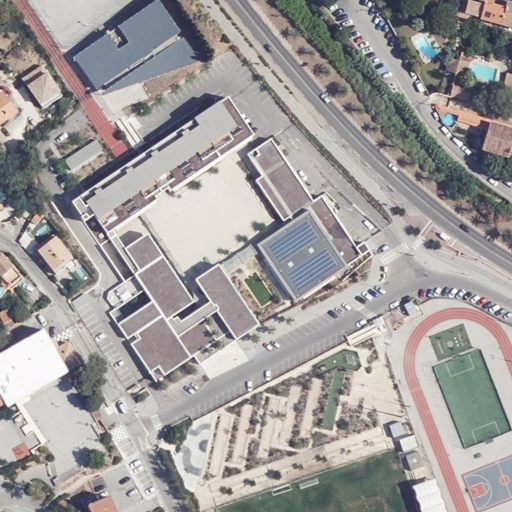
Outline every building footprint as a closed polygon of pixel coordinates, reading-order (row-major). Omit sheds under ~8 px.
[(506,1),(501,0),(484,0),(483,6),(478,4),(463,0),(461,7),(459,6),(456,8),(455,12),(457,16),(468,18),(469,14),(481,17),(480,19),(501,24),(506,1)] [(511,3),(506,1),(501,24),(511,27),(511,3)] [(155,6),(75,60),(102,98),(194,65),(155,6)] [(470,54),(463,52),(462,52),(460,53),(459,60),(456,72),(466,74),(470,54)] [(456,72),(459,60),(449,58),(445,70),(455,73),(456,72)] [(18,80),(40,111),(62,97),(40,65),(18,80)] [(470,99),(470,87),(450,87),(450,99),(470,99)] [(0,122),(16,111),(2,92),(0,93),(0,122)] [(253,133),(228,95),(71,201),(124,281),(109,291),(107,297),(115,309),(110,311),(150,373),(160,366),(166,373),(193,354),(199,363),(259,322),(226,275),(261,251),(292,299),(370,248),(365,240),(356,245),(322,194),(313,200),(270,138),(248,153),(263,175),(257,178),(284,218),(290,214),(293,219),(254,246),(251,242),(220,265),(219,263),(196,279),(230,328),(217,337),(203,317),(187,328),(178,314),(173,317),(172,314),(193,299),(147,232),(125,247),(111,229),(158,198),(155,193),(167,185),(171,188),(253,133)] [(511,143),(511,126),(436,104),(435,107),(439,115),(441,110),(459,116),(457,120),(480,127),(487,130),(482,148),(508,157),(511,143)] [(444,123),(458,135),(460,130),(455,128),(456,125),(457,120),(459,116),(441,110),(439,115),(444,123)] [(478,132),(480,127),(457,120),(456,125),(478,132)] [(71,173),(104,153),(96,140),(63,160),(71,173)] [(110,148),(118,159),(130,150),(123,140),(110,148)] [(43,213),(39,208),(32,219),(37,223),(43,213)] [(23,232),(18,240),(26,249),(30,246),(25,240),(28,234),(23,232)] [(74,262),(54,237),(37,250),(57,275),(74,262)] [(1,252),(0,252),(0,273),(10,286),(21,277),(1,252)] [(396,323),(408,317),(406,313),(409,311),(411,315),(417,312),(412,301),(391,312),(396,323)] [(0,311),(0,315),(4,322),(11,319),(5,309),(0,311)] [(8,328),(14,324),(11,319),(4,322),(8,328)] [(66,370),(53,346),(43,329),(0,354),(0,393),(5,402),(6,405),(39,387),(29,370),(17,376),(14,369),(45,352),(58,375),(67,371),(66,370)] [(82,361),(68,338),(53,346),(66,370),(82,361)] [(39,387),(58,375),(45,352),(14,369),(17,376),(29,370),(39,387)] [(136,406),(152,397),(147,388),(131,398),(136,406)] [(78,468),(107,453),(98,437),(102,434),(84,399),(64,410),(71,422),(65,425),(72,439),(54,448),(65,468),(75,463),(78,468)] [(88,408),(96,422),(102,418),(94,405),(88,408)] [(18,461),(47,444),(25,408),(7,419),(21,442),(10,449),(18,461)] [(407,435),(405,423),(389,426),(391,438),(407,435)] [(415,436),(400,440),(403,452),(418,449),(415,436)] [(418,452),(406,457),(411,472),(423,468),(418,452)] [(101,475),(88,481),(93,491),(106,485),(101,475)] [(422,511),(435,511),(434,506),(438,504),(431,486),(416,491),(422,511)] [(116,511),(109,496),(88,506),(90,511),(116,511)]
